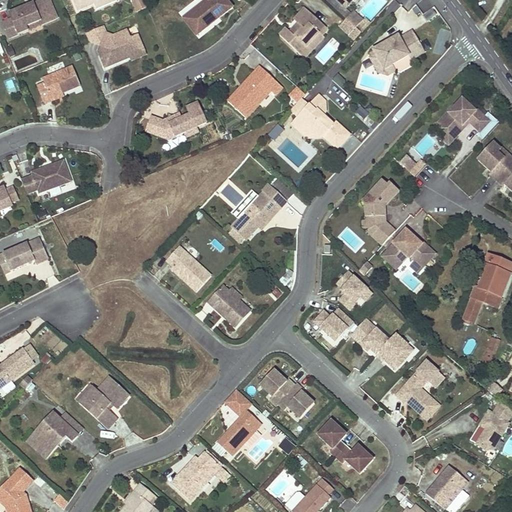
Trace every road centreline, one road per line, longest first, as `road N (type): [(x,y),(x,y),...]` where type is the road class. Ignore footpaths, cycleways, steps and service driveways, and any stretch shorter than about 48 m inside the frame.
road 1 (residential): [(479,39),(447,64),(317,211),(303,294),(274,330)]
road 2 (residential): [(274,330),(177,439),(109,470),(79,511)]
road 3 (residential): [(274,330),(394,439),(396,472),(364,511)]
road 4 (residential): [(119,144),(133,99),(220,57),(272,0)]
road 5 (residential): [(119,144),(37,134),(0,147)]
